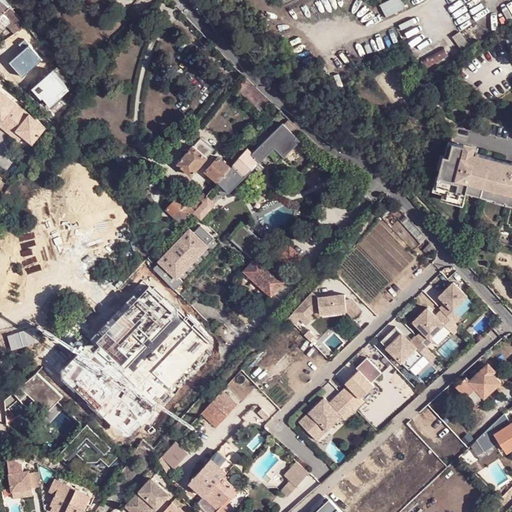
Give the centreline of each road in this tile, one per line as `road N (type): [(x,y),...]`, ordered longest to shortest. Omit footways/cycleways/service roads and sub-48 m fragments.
road 1 (unclassified): [(188,0),(199,23),(330,151),(394,189),(511,318)]
road 2 (primary): [(277,0),(0,293)]
